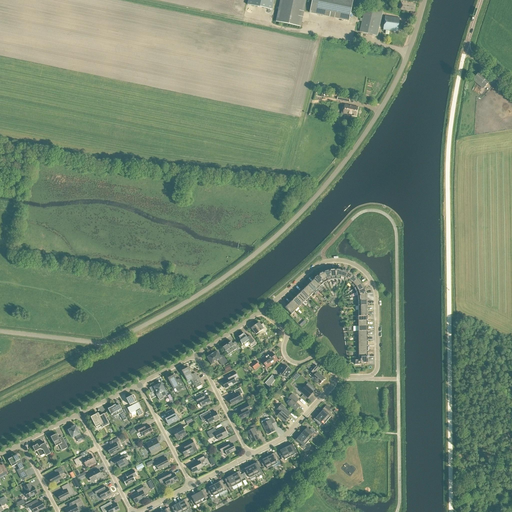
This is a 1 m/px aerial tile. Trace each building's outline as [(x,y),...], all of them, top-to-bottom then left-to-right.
[(272,10),(274,0),(248,0),(247,5),(272,10)] [(280,0),(276,22),(301,27),(306,0),(280,0)] [(312,0),(309,13),(349,21),(353,0),(312,0)] [(406,2),(400,1),(399,9),(405,10),(408,11),(408,10),(414,11),(414,5),(412,5),(412,3),(408,3),(406,2)] [(360,32),(377,36),(383,11),(365,7),(360,32)] [(383,30),(398,32),(398,31),(403,31),(404,23),(399,22),(399,18),(385,16),(383,30)] [(472,79),(483,88),(490,81),(479,71),(472,79)] [(341,115),(346,116),(347,114),(356,116),(357,108),(345,105),(344,111),(342,111),(341,115)] [(326,282),(328,281),(324,273),(319,276),(324,283),(326,282)] [(347,282),(348,283),(353,276),(348,273),(344,281),(347,282)] [(322,284),(324,283),(319,276),(314,279),(321,286),(322,284)] [(350,285),(351,286),(357,280),(353,276),(348,283),(350,285)] [(317,289),(321,286),(314,279),(311,283),(317,289)] [(353,288),(354,289),(361,284),(357,280),(351,286),(353,288)] [(317,289),(311,283),(307,287),(313,293),(315,294),(315,295),(319,291),(317,289)] [(355,291),(356,293),(364,289),(361,284),(354,289),(355,291)] [(312,294),(313,293),(307,287),(304,290),(310,296),(312,294)] [(308,298),(310,296),(304,290),(300,294),(306,300),(308,298)] [(305,301),(306,300),(300,294),(296,297),(302,304),(305,301)] [(301,305),(302,304),(296,297),(293,301),(299,307),(301,305)] [(297,309),(299,307),(293,301),(289,304),(295,311),(297,309)] [(294,312),(295,311),(289,304),(285,308),(291,314),(294,312)] [(254,326),(251,328),(256,335),(261,331),(262,332),(263,333),(267,330),(263,324),(261,325),(259,323),(256,325),(256,324),(254,326)] [(240,341),(242,345),(243,344),(244,345),(248,343),(251,348),(256,345),(250,336),(247,338),(244,333),(239,337),(238,337),(239,337),(239,339),(241,341),(240,341)] [(236,350),(232,344),(231,342),(223,347),(228,355),(236,350)] [(207,358),(211,365),(218,360),(222,366),(225,364),(217,351),(213,354),(213,353),(211,355),(210,356),(209,355),(208,356),(207,357),(207,358)] [(261,360),(267,367),(277,360),(272,353),(261,360)] [(251,365),(255,370),(259,366),(256,361),(251,365)] [(312,378),(319,385),(324,379),(316,372),(319,369),(314,364),(309,370),(314,375),(312,378)] [(282,376),(283,377),(284,376),(287,378),(292,371),(283,365),(278,372),(280,373),(280,374),(281,375),(282,376)] [(194,385),(196,388),(202,385),(196,374),(195,373),(192,375),(189,370),(190,370),(188,367),(185,369),(185,370),(182,371),(187,381),(191,380),(194,385)] [(234,379),(238,377),(235,372),(226,376),(228,379),(222,382),(225,389),(236,383),(234,379)] [(170,383),(168,383),(170,387),(172,386),(173,389),(176,388),(177,391),(184,388),(180,380),(177,382),(174,376),(168,379),(170,383)] [(265,383),(269,388),(274,380),(270,377),(265,383)] [(167,395),(165,391),(166,391),(161,383),(155,387),(154,386),(149,388),(152,393),(155,392),(159,401),(164,398),(163,397),(167,395)] [(313,392),(309,388),(311,386),(308,383),(306,386),(301,392),(307,398),(313,392)] [(234,391),(235,394),(232,396),(228,398),(231,405),(236,403),(243,400),(240,395),(243,393),(240,388),(234,391)] [(288,404),(295,411),(296,410),(297,410),(299,409),(298,407),(300,406),(296,403),(299,400),(292,394),(288,399),(291,401),(288,404)] [(200,404),(202,407),(211,402),(207,396),(203,397),(202,397),(201,395),(195,398),(198,404),(200,405),(200,404)] [(127,408),(130,414),(136,411),(139,416),(143,414),(141,409),(140,410),(139,409),(141,408),(138,403),(136,403),(136,402),(137,402),(134,396),(133,396),(132,396),(126,399),(130,405),(131,404),(132,406),(127,408)] [(248,411),(251,410),(247,404),(241,407),(243,410),(237,413),(240,420),(250,415),(248,411)] [(119,416),(119,414),(120,414),(123,421),(127,419),(119,405),(116,406),(115,405),(113,406),(108,409),(111,416),(112,415),(113,417),(114,417),(114,418),(116,419),(119,417),(119,416)] [(277,416),(285,423),(290,417),(288,416),(291,413),(281,405),(277,410),(280,413),(277,416)] [(323,410),(320,414),(327,421),(331,417),(332,418),(334,416),(329,412),(331,410),(326,405),(325,407),(325,406),(322,409),(323,410)] [(166,413),(168,418),(165,419),(168,425),(179,420),(175,414),(173,409),(166,413)] [(207,412),(200,416),(202,421),(207,419),(209,424),(219,419),(216,412),(209,415),(207,412)] [(96,428),(101,425),(103,428),(109,424),(104,414),(97,417),(96,415),(91,417),(96,428)] [(327,421),(320,414),(316,418),(315,417),(313,419),(317,423),(320,425),(320,426),(322,424),(323,425),(327,421)] [(261,423),(268,435),(275,431),(272,424),(275,423),(271,418),(269,419),(267,418),(262,421),(261,423)] [(251,430),(247,432),(252,442),(255,441),(259,439),(256,432),(258,431),(255,424),(250,427),(251,430)] [(71,427),(72,428),(66,431),(69,435),(70,434),(72,438),(76,436),(77,438),(77,439),(78,442),(83,440),(78,430),(77,428),(76,426),(76,427),(75,425),(71,427)] [(141,432),(143,436),(152,432),(149,425),(145,427),(143,425),(137,428),(139,433),(141,432)] [(172,430),(177,440),(181,438),(180,438),(186,435),(182,426),(176,429),(175,428),(172,430)] [(305,430),(301,434),(309,441),(312,437),(314,438),(317,435),(313,432),(313,433),(312,433),(309,430),(306,427),(304,429),(305,430)] [(207,432),(210,439),(216,436),(218,440),(228,435),(224,428),(218,431),(217,431),(215,432),(213,429),(207,432)] [(59,445),(62,451),(68,448),(63,438),(60,439),(57,434),(51,437),(56,446),(59,445)] [(309,441),(301,434),(298,438),(297,437),(295,439),(302,445),(300,447),(304,450),(307,446),(305,445),(309,441)] [(122,449),(119,442),(117,438),(110,442),(112,444),(111,445),(111,446),(107,448),(107,449),(106,449),(108,453),(109,453),(110,455),(113,454),(114,455),(118,453),(117,452),(120,450),(122,449)] [(143,445),(143,446),(147,448),(148,448),(151,454),(161,449),(156,439),(143,445)] [(197,451),(192,440),(183,445),(184,448),(181,450),(184,456),(189,454),(190,456),(194,454),(194,452),(197,451)] [(218,447),(222,453),(225,451),(227,455),(235,450),(232,444),(229,445),(227,442),(218,447)] [(37,451),(40,457),(45,454),(46,456),(51,454),(45,443),(39,447),(37,444),(33,447),(35,452),(37,451)] [(290,446),(285,448),(290,457),(297,453),(292,443),(289,445),(290,446)] [(290,457),(285,448),(281,451),(280,450),(277,451),(282,459),(284,458),(285,460),(290,457)] [(281,465),(279,461),(274,453),(272,454),(272,455),(268,457),(272,466),(274,468),(281,465)] [(129,464),(126,459),(128,458),(126,454),(113,461),(115,464),(117,463),(120,469),(129,464)] [(20,470),(17,471),(20,477),(26,474),(23,468),(24,468),(17,455),(8,460),(12,467),(17,464),(20,470)] [(82,456),(74,460),(77,466),(84,462),(87,467),(91,465),(92,465),(96,463),(94,459),(93,459),(91,455),(83,458),(82,456)] [(203,465),(204,461),(204,460),(205,459),(203,455),(196,458),(198,461),(189,466),(193,473),(197,471),(197,472),(198,472),(200,471),(200,470),(200,469),(203,468),(202,465),(203,465)] [(155,463),(159,470),(169,465),(166,457),(155,463)] [(272,466),(268,457),(263,460),(262,459),(260,460),(264,468),(266,467),(267,469),(272,466)] [(254,464),(250,467),(256,478),(263,474),(256,462),(254,463),(254,464)] [(256,478),(250,467),(245,469),(245,468),(242,469),(244,474),(246,478),(247,479),(249,478),(250,480),(255,477),(256,478)] [(56,474),(49,478),(52,484),(55,482),(55,483),(57,483),(58,482),(59,481),(58,480),(61,479),(60,476),(64,473),(62,471),(61,468),(54,471),(56,474)] [(90,479),(90,478),(92,482),(99,478),(99,479),(102,477),(98,469),(92,473),(92,472),(87,474),(90,479)] [(127,477),(123,479),(126,485),(135,481),(133,477),(137,476),(134,470),(125,475),(127,477)] [(237,473),(232,476),(237,485),(242,482),(241,480),(243,479),(241,475),(239,471),(236,472),(237,473)] [(158,478),(161,483),(165,481),(167,486),(172,484),(175,483),(175,482),(178,480),(174,474),(171,475),(169,472),(158,478)] [(226,483),(225,484),(228,489),(229,489),(230,490),(233,489),(232,487),(237,485),(232,476),(227,478),(227,477),(224,479),(226,483)] [(219,483),(214,485),(219,494),(228,489),(225,484),(223,485),(221,480),(218,482),(219,483)] [(24,492),(28,498),(37,493),(34,487),(32,488),(30,484),(24,487),(26,491),(24,492)] [(74,494),(70,488),(68,484),(62,487),(64,491),(57,494),(61,501),(70,496),(74,494)] [(105,489),(103,485),(93,490),(96,495),(99,494),(102,499),(111,494),(108,488),(105,489)] [(219,494),(214,485),(210,487),(209,486),(206,488),(211,496),(213,495),(214,497),(219,494)] [(138,493),(132,496),(135,503),(137,502),(138,503),(140,502),(140,501),(146,498),(142,491),(145,489),(143,486),(136,489),(138,493)] [(201,492),(196,494),(201,503),(206,501),(205,499),(208,498),(203,489),(201,491),(201,492)] [(201,503),(196,494),(192,497),(191,496),(189,497),(193,505),(195,504),(196,506),(201,503)] [(0,511),(3,510),(1,507),(8,503),(5,497),(0,499),(0,511)] [(71,503),(73,506),(65,510),(66,511),(78,511),(79,511),(77,508),(83,505),(80,498),(71,503)] [(190,507),(186,499),(183,500),(183,501),(179,504),(183,511),(184,511),(188,510),(189,511),(190,511),(192,511),(190,507)] [(41,501),(39,503),(37,500),(28,505),(25,506),(27,509),(30,508),(31,507),(33,511),(38,511),(45,508),(41,501)] [(109,503),(100,508),(102,511),(105,511),(107,511),(109,511),(116,511),(119,510),(118,507),(118,506),(117,504),(116,504),(116,503),(112,506),(111,505),(109,503)]
